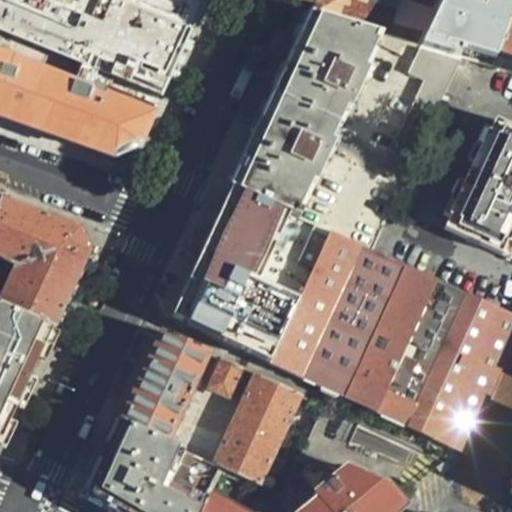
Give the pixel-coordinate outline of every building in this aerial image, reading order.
[(0,0),(0,119),(117,161),(139,151),(154,118),(208,0),(0,0)] [(421,49),(444,0),(316,0),(311,13),(384,37),(421,49)] [(494,74),(511,23),(511,0),(444,0),(421,49),(494,74)] [(384,37),(311,13),(292,55),(258,128),(229,189),(299,221),(384,37)] [(511,23),(494,74),(511,79),(511,23)] [(445,236),(511,263),(511,133),(497,126),(445,236)] [(299,221),(229,189),(212,228),(170,319),(270,366),(331,236),(299,221)] [(38,216),(0,202),(0,203),(0,309),(54,329),(88,254),(84,243),(80,231),(38,216)] [(467,458),(511,360),(511,318),(331,236),(270,366),(467,458)] [(0,433),(7,430),(29,383),(54,329),(0,309),(0,433)] [(143,379),(122,424),(177,451),(207,389),(220,361),(164,334),(143,379)] [(256,488),(300,399),(220,361),(207,389),(242,407),(213,467),(228,474),(256,488)] [(92,486),(100,508),(107,511),(206,511),(213,500),(218,492),(182,475),(172,496),(165,493),(165,480),(179,451),(177,451),(122,424),(105,460),(92,486)] [(256,488),(228,474),(218,492),(213,500),(234,511),(311,511),(319,506),(314,501),(338,475),(298,457),(279,498),(256,488)] [(435,469),(442,478),(453,469),(442,463),(435,469)] [(386,486),(346,467),(338,475),(314,501),(319,506),(311,511),(234,511),(213,500),(206,511),(400,511),(404,509),(386,486)]
